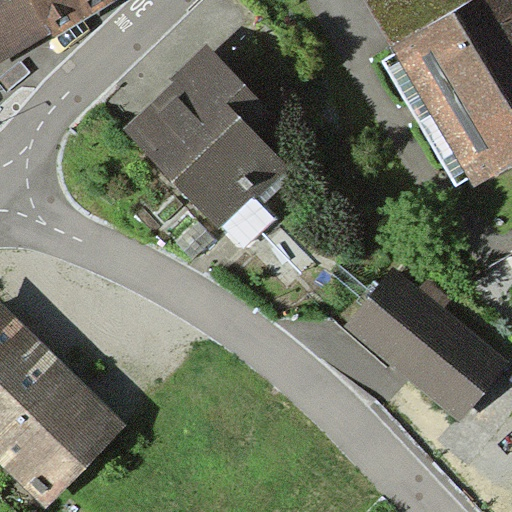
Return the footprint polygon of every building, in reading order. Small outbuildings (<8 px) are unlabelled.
[(0,0),(0,62),(51,31),(31,0),(0,0)] [(31,0),(51,31),(56,37),(114,0),(31,0)] [(473,0),(363,0),(392,48),(473,0)] [(511,0),(473,0),(392,48),(395,53),(469,178),(474,188),(511,165),(511,0)] [(267,109),(206,44),(170,77),(174,81),(123,128),(219,229),(222,226),(253,197),(254,198),(284,169),(288,166),(249,125),(267,109)] [(458,185),(469,178),(395,53),(383,60),(458,185)] [(291,176),(284,169),(254,198),(261,205),(291,176)] [(254,198),(253,197),(222,226),(244,248),(276,219),(261,205),(254,198)] [(418,288),(391,268),(343,327),(461,421),(508,361),(443,309),(418,288)] [(429,276),(418,288),(443,309),(453,297),(429,276)] [(127,424),(0,301),(0,462),(47,507),(127,424)]
